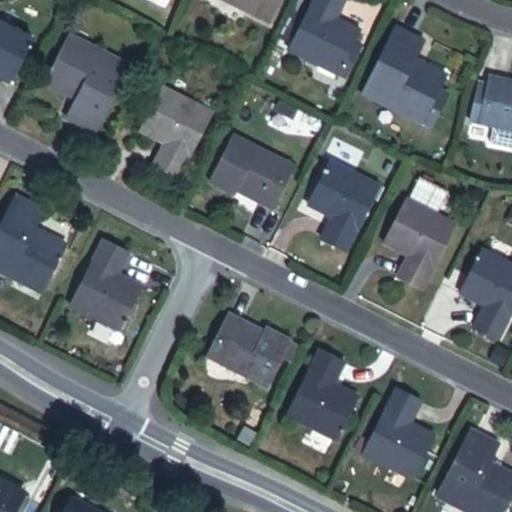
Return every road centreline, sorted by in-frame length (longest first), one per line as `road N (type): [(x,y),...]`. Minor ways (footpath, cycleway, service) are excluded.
road 1 (residential): [(511,400),(210,249)]
road 2 (residential): [(210,249),(0,141)]
road 3 (residential): [(210,249),(124,430)]
road 4 (secondary): [(124,430),(300,511)]
road 5 (secondary): [(0,358),(124,430)]
